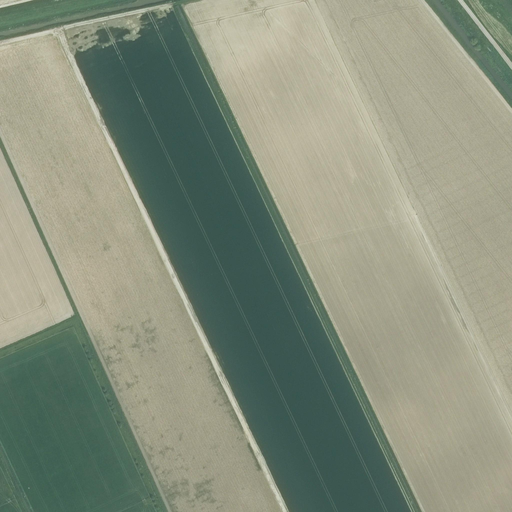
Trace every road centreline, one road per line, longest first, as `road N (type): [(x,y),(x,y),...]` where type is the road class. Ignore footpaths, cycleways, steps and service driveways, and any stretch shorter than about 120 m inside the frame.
road 1 (track): [(284,511),(56,29),(0,42)]
road 2 (track): [(511,419),(416,217)]
